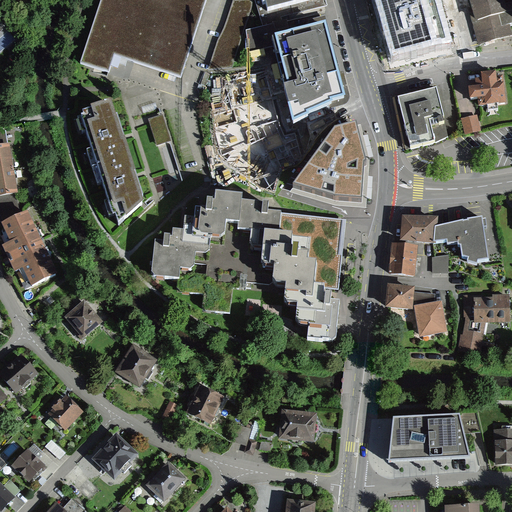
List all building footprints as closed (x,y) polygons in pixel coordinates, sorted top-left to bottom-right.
[(101,0),(81,62),(109,72),(115,55),(180,78),(206,0),(101,0)] [(233,67),(254,0),(233,1),(209,69),(233,67)] [(256,0),(264,29),(289,23),(288,19),(328,9),(326,0),(256,0)] [(368,0),(385,62),(451,44),(441,9),(414,16),(409,0),(368,0)] [(511,7),(507,9),(504,0),(472,0),(477,19),(472,20),(478,42),(511,32),(508,21),(511,19),(511,7)] [(250,56),(276,50),(273,38),(291,33),(289,23),(264,29),(248,34),(250,56)] [(291,33),(273,38),(276,50),(294,123),(310,116),(310,113),(332,104),(331,100),(346,97),(337,63),(327,23),(291,33)] [(0,56),(20,39),(7,25),(5,27),(0,31),(0,56)] [(496,73),(482,75),(483,79),(476,80),(477,89),(469,90),(470,101),(478,100),(479,108),(487,107),(488,112),(500,111),(499,106),(507,105),(503,77),(496,78),(496,73)] [(436,90),(399,100),(411,149),(435,143),(430,123),(444,119),(436,90)] [(113,216),(116,215),(118,225),(144,204),(116,117),(114,118),(110,105),(83,114),(84,118),(82,118),(113,216)] [(478,115),(462,119),(465,135),(481,131),(478,115)] [(172,141),(163,116),(149,121),(157,146),(172,141)] [(370,160),(361,124),(333,130),(285,195),(334,211),(367,210),(370,160)] [(10,143),(8,143),(0,144),(0,195),(17,193),(18,193),(15,174),(14,165),(10,143)] [(0,213),(20,211),(17,193),(0,195),(0,213)] [(321,344),(322,342),(332,343),(336,341),(339,305),(331,304),(331,299),(324,298),(325,291),(315,290),(317,268),(308,267),(309,259),(299,258),(300,252),(291,251),(293,238),(280,237),(282,215),(268,214),(269,207),(243,204),(243,199),(216,196),(215,204),(207,203),(206,211),(195,210),(194,218),(184,217),(182,231),(173,230),(172,238),(164,237),(163,243),(155,242),(151,279),(178,282),(178,290),(181,293),(204,295),(203,311),(230,314),(232,289),(286,295),(285,304),(288,308),(298,309),(297,322),(299,327),(309,328),(307,342),(321,344)] [(57,275),(28,213),(3,225),(11,244),(4,247),(16,272),(22,269),(31,287),(57,275)] [(346,222),(282,215),(280,237),(293,238),(291,251),(300,252),(299,258),(309,259),(308,267),(317,268),(315,290),(325,291),(338,293),(345,230),(346,222)] [(438,219),(402,218),(400,243),(434,246),(434,244),(435,230),(438,229),(438,219)] [(438,229),(435,230),(434,244),(448,243),(448,246),(458,246),(459,248),(461,248),(462,258),(469,260),(468,263),(477,266),(478,263),(488,262),(482,220),(438,229)] [(417,248),(391,245),(389,276),(414,279),(417,248)] [(449,256),(432,259),(432,275),(448,275),(448,278),(461,278),(461,273),(448,272),(449,256)] [(415,308),(434,304),(435,295),(415,293),(415,289),(388,287),(386,310),(413,312),(414,308),(415,308)] [(483,342),(486,325),(511,324),(510,296),(475,297),(475,294),(462,295),(463,318),(466,318),(463,336),(461,335),(458,351),(480,355),(482,346),(492,348),(492,344),(483,342)] [(102,324),(84,303),(65,320),(83,340),(102,324)] [(434,304),(415,308),(420,338),(448,333),(442,303),(434,304)] [(157,362),(132,347),(116,374),(140,389),(157,362)] [(38,375),(20,355),(0,373),(0,377),(16,395),(38,375)] [(223,399),(200,388),(187,416),(210,427),(223,399)] [(84,415),(67,398),(62,403),(60,402),(52,410),(53,411),(49,416),(66,433),(84,415)] [(169,421),(177,407),(168,403),(161,417),(169,421)] [(319,415),(281,411),(278,441),(315,445),(319,415)] [(460,418),(394,422),(389,465),(469,460),(460,418)] [(511,465),(511,427),(494,427),(495,465),(511,465)] [(138,456),(116,436),(92,461),(113,482),(138,456)] [(66,453),(52,440),(46,447),(60,460),(66,453)] [(250,455),(254,443),(247,441),(243,453),(250,455)] [(45,455),(34,445),(13,467),(29,483),(45,467),(39,461),(45,455)] [(185,483),(168,467),(147,489),(164,504),(185,483)] [(2,511),(15,499),(0,483),(0,511),(2,511)] [(48,511),(83,511),(84,511),(72,500),(62,510),(56,504),(48,511)] [(314,511),(316,505),(287,501),(285,511),(314,511)]
